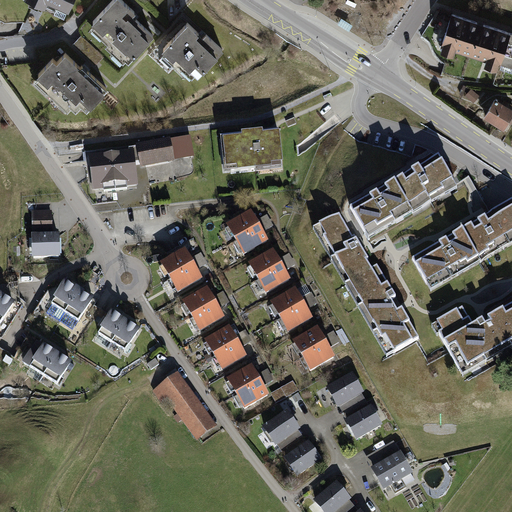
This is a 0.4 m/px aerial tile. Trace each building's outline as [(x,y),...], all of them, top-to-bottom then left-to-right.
[(73,0),(24,0),(45,9),(48,3),(69,12),(73,0)] [(134,12),(121,0),(116,0),(94,25),(96,27),(93,30),(109,45),(106,48),(124,64),(126,62),(130,65),(155,37),(133,17),(136,14),(134,12)] [(511,30),(451,11),(440,47),(455,52),(456,47),(486,56),(484,61),(498,65),(500,60),(511,64),(511,30)] [(341,19),(338,25),(349,31),(352,26),(341,19)] [(204,39),(189,25),(164,52),(193,79),(196,76),(200,79),(225,52),(207,36),(204,39)] [(79,67),(66,56),(58,65),(54,62),(39,78),(40,79),(36,83),(69,113),(72,109),(77,114),(82,109),(87,114),(105,94),(82,73),(78,69),(79,67)] [(471,88),(465,94),(474,101),(479,95),(471,88)] [(511,113),(511,105),(495,95),(486,110),(483,115),(503,127),(511,113)] [(294,118),(285,122),(288,128),(296,124),(294,118)] [(255,135),(220,138),(223,172),(282,166),(279,132),(255,135)] [(183,140),(140,148),(143,167),(187,158),(183,140)] [(100,158),(92,158),(95,191),(136,187),(133,155),(117,156),(100,158)] [(373,194),(349,207),(368,239),(457,188),(439,156),(416,168),(373,194)] [(441,243),(412,259),(430,290),(511,242),(511,201),(482,219),(441,243)] [(53,211),(32,212),(33,233),(53,233),(53,211)] [(339,213),(319,225),(326,236),(324,237),(382,340),(385,338),(393,353),(419,338),(402,309),(397,312),(395,308),(390,300),(395,298),(377,266),(371,269),(366,260),(369,259),(360,243),(354,234),(352,235),(339,213)] [(252,214),(228,227),(245,255),(268,242),(262,232),(261,229),(259,226),(258,223),(256,221),(252,214)] [(258,223),(259,226),(269,220),(266,215),(256,221),(258,223)] [(273,226),(269,220),(259,226),(261,229),(262,232),(273,226)] [(61,234),(32,235),(33,258),(61,257),(61,234)] [(185,251),(162,264),(179,293),(202,280),(195,268),(190,260),(185,251)] [(274,252),(251,266),(267,294),(290,280),(285,271),(283,268),(281,265),(280,262),(278,259),(274,252)] [(280,262),(281,265),(291,259),(288,253),(278,259),(280,262)] [(295,265),(291,259),(281,265),(283,268),(285,271),(295,265)] [(76,285),(67,279),(51,304),(79,322),(95,297),(85,291),(76,285)] [(18,282),(5,284),(4,297),(13,304),(20,297),(18,282)] [(208,290),(184,303),(201,332),(224,319),(219,309),(217,306),(215,303),(214,301),(212,298),(208,290)] [(214,301),(215,303),(226,297),(223,291),(212,298),(214,301)] [(296,291),(273,304),(289,332),(312,319),(307,310),(305,307),(303,303),(301,300),(300,297),(296,291)] [(301,300),(303,303),(313,297),(310,291),(300,297),(301,300)] [(2,296),(0,294),(0,317),(3,319),(13,304),(4,297),(2,296)] [(230,303),(226,297),(215,303),(217,306),(219,309),(230,303)] [(317,304),(313,297),(303,303),(305,307),(307,310),(317,304)] [(463,308),(437,322),(443,332),(439,334),(462,375),(511,347),(511,302),(487,317),(490,322),(488,324),(486,325),(483,320),(473,325),(463,308)] [(92,322),(100,309),(94,305),(86,318),(92,322)] [(110,315),(100,309),(92,322),(102,328),(110,315)] [(124,318),(113,311),(110,315),(102,328),(98,333),(126,352),(141,329),(130,322),(124,318)] [(230,328),(206,342),(223,371),(246,357),(240,347),(239,344),(237,341),(236,339),(234,336),(230,328)] [(342,329),(336,332),(343,345),(349,342),(342,329)] [(236,339),(237,341),(248,335),(245,330),(234,336),(236,339)] [(318,330),(295,343),(311,371),(334,357),(329,348),(328,345),(326,342),(324,340),(323,337),(318,330)] [(324,340),(326,342),(336,337),(334,331),(323,337),(324,340)] [(14,358),(22,363),(37,340),(28,334),(14,358)] [(251,341),(248,335),(237,341),(239,344),(240,347),(251,341)] [(339,342),(336,337),(326,342),(328,345),(329,348),(339,342)] [(54,351),(37,340),(22,363),(58,385),(73,362),(63,356),(59,353),(54,351)] [(6,356),(3,361),(10,365),(13,360),(6,356)] [(156,359),(148,364),(151,370),(160,364),(156,359)] [(253,367),(229,381),(246,410),(269,397),(263,386),(262,383),(260,380),(259,378),(257,375),(253,367)] [(259,378),(260,380),(270,374),(266,369),(257,375),(259,378)] [(180,372),(153,391),(162,404),(168,400),(197,442),(219,427),(180,372)] [(273,380),(270,374),(260,380),(262,383),(263,386),(273,380)] [(352,374),(326,388),(338,408),(339,407),(362,394),(364,393),(352,374)] [(293,382),(281,389),(286,398),(298,391),(293,382)] [(281,389),(271,394),(276,404),(286,398),(281,389)] [(362,394),(339,407),(347,420),(369,407),(362,394)] [(347,420),(345,421),(356,441),(382,426),(371,406),(369,407),(347,420)] [(286,410),(262,428),(276,447),(277,446),(298,431),(300,429),(286,410)] [(298,431),(277,446),(286,458),(307,443),(298,431)] [(365,458),(371,469),(400,453),(394,441),(365,458)] [(286,458),(284,459),(298,478),(322,460),(309,442),(307,443),(286,458)] [(400,453),(371,469),(383,491),(413,474),(400,453)] [(336,482),(313,501),(321,511),(335,511),(349,501),(351,500),(336,482)] [(359,511),(349,501),(335,511),(359,511)]
